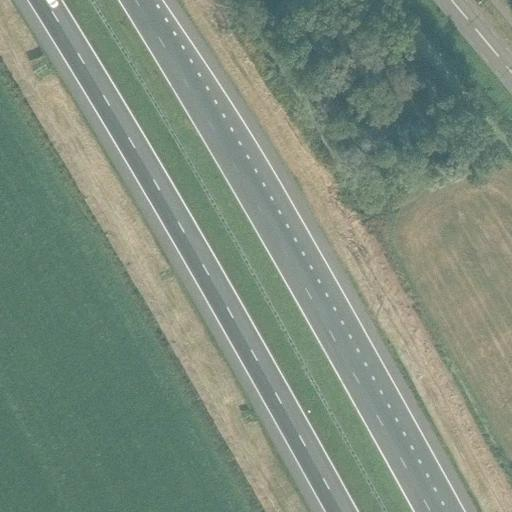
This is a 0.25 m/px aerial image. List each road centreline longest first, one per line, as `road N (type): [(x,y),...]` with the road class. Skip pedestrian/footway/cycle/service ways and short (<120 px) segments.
road 1 (motorway): [(38,0),(335,511)]
road 2 (motorway): [(426,511),(132,0)]
